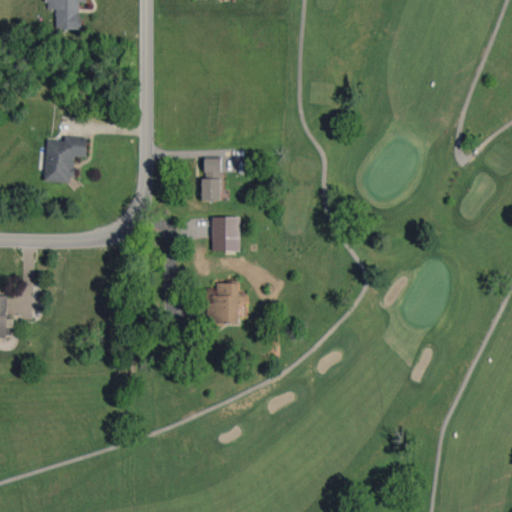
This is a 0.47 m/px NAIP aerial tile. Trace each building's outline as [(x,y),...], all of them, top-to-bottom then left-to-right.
[(86,0),(46,0),(46,9),(56,9),(56,30),(81,30),(81,2),(87,2),(86,0)] [(48,139),(46,181),(74,183),(75,156),(87,156),(88,137),(65,136),(65,140),(48,139)] [(202,199),(221,199),(221,178),(202,178),(202,199)] [(241,217),(213,216),(213,250),(240,250),(241,217)] [(217,282),(217,295),(209,295),(210,323),(239,322),(239,301),(246,301),(245,292),(239,292),(239,282),(217,282)] [(0,336),(7,337),(8,295),(0,295),(0,336)]
